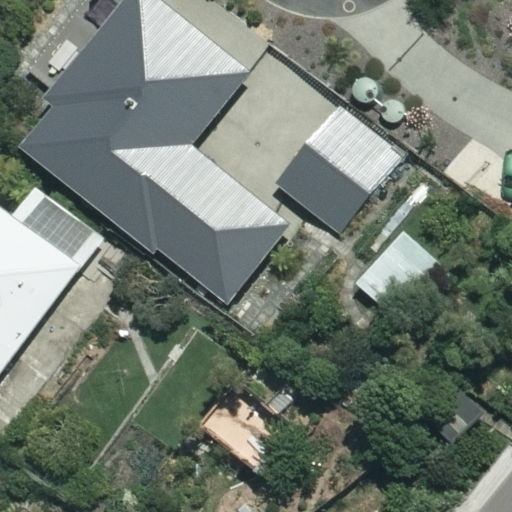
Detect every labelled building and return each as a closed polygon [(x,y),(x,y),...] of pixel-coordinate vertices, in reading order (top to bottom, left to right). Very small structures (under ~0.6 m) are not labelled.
[(251,73),(152,0),(145,0),(28,158),(131,235),(251,73)] [(402,161),(340,112),(282,186),(344,235),(402,161)] [(239,223),(194,186),(143,248),(189,285),(239,223)] [(0,420),(102,289),(0,210),(0,420)] [(511,511),(511,488),(486,511),(511,511)]
